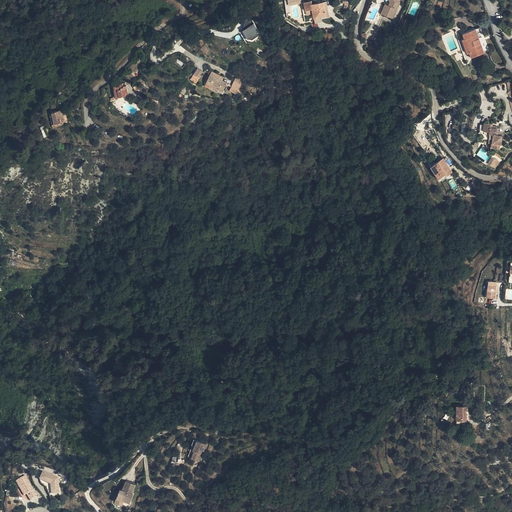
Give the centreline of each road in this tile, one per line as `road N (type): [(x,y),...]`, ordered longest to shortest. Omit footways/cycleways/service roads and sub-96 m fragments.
road 1 (residential): [(364,0),(358,48),(428,85),(442,142),(470,172),(511,178)]
road 2 (residential): [(179,0),(179,17),(91,94),(87,124)]
